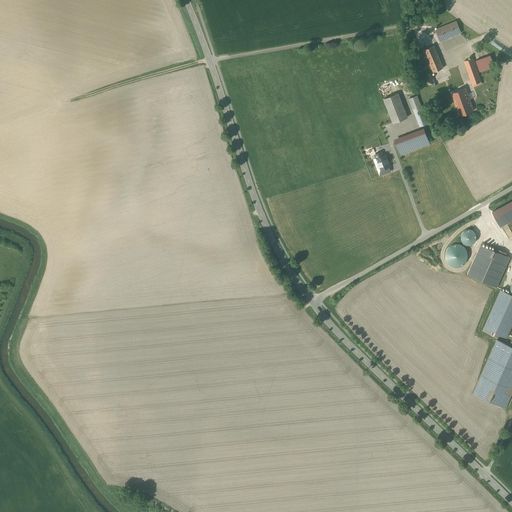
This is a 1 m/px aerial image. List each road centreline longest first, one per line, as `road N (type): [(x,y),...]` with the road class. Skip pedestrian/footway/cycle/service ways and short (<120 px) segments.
road 1 (secondary): [(185,0),(256,203),(311,303)]
road 2 (secondary): [(311,303),(511,502)]
road 3 (unclassified): [(311,303),(511,189)]
